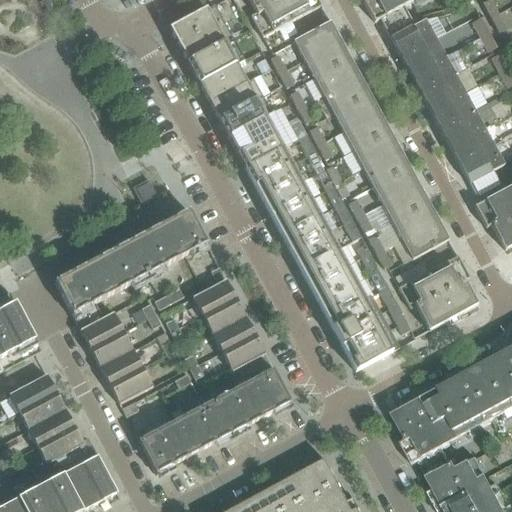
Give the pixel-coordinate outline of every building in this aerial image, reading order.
[(246,0),(255,16),(250,19),(262,41),(321,9),(316,0),(246,0)] [(366,0),(367,1),(362,4),(373,25),(419,0),(366,0)] [(497,19),(489,4),(482,8),(490,23),(497,19)] [(214,8),(169,33),(187,66),(232,42),(216,12),(214,8)] [(436,42),(425,22),(414,28),(405,13),(381,26),(401,61),(436,42)] [(340,44),(330,25),(329,25),(324,15),(302,27),(307,37),(293,45),(303,64),(340,44)] [(505,32),(497,19),(490,23),(498,36),(505,32)] [(487,36),(480,23),(472,27),(479,40),(487,36)] [(495,51),(487,36),(479,40),(487,56),(495,51)] [(410,80),(446,60),(453,56),(443,38),(436,42),(401,61),(410,80)] [(232,42),(187,66),(199,88),(235,68),(244,63),(232,42)] [(313,82),(350,62),(340,44),(303,64),(313,82)] [(511,69),(511,64),(507,55),(491,63),(498,76),(511,69)] [(285,74),(277,59),(270,63),(278,77),(285,74)] [(420,97),(455,78),(446,60),(410,80),(420,97)] [(322,100),(360,80),(350,62),(313,82),(322,100)] [(199,88),(209,106),(245,86),(235,68),(199,88)] [(511,88),(511,69),(498,76),(506,91),(511,88)] [(293,88),(285,74),(278,77),(285,92),(293,88)] [(430,116),(465,97),(455,78),(420,97),(430,116)] [(332,118),(369,98),(360,80),(322,100),(332,118)] [(253,82),(245,86),(209,106),(218,124),(255,104),(262,100),(253,82)] [(305,110),(296,95),(289,99),(297,114),(305,110)] [(440,134),(475,115),(465,97),(430,116),(440,134)] [(342,136),(379,116),(369,98),(332,118),(342,136)] [(255,104),(218,124),(227,140),(271,116),(262,100),(255,104)] [(312,124),(305,110),(297,114),(305,128),(312,124)] [(245,173),(282,153),(291,148),(282,131),(273,115),(271,116),(227,140),(236,156),(245,173)] [(449,151),(484,132),(475,115),(440,134),(449,151)] [(352,155),(389,134),(379,116),(342,136),(352,155)] [(302,131),(298,123),(289,128),(293,136),(302,131)] [(306,138),(302,131),(293,136),(297,143),(306,138)] [(324,146),(316,131),(309,135),(316,150),(324,146)] [(458,168),(493,149),(484,132),(449,151),(458,168)] [(362,173),(399,153),(389,134),(352,155),(362,173)] [(311,147),(306,138),(297,143),(302,152),(311,147)] [(339,152),(333,141),(324,146),(316,150),(324,164),(332,160),(330,157),(339,152)] [(315,155),(311,147),(302,152),(306,160),(315,155)] [(501,190),(493,174),(504,168),(493,149),(458,168),(477,203),(501,190)] [(392,355),(282,153),(245,173),(355,375),(392,355)] [(371,191),(409,171),(399,153),(362,173),(371,191)] [(320,164),(315,155),(306,160),(311,169),(319,164),(320,164)] [(341,184),(333,169),(325,174),(329,181),(333,189),(341,184)] [(381,209),(419,189),(409,171),(371,191),(381,209)] [(329,181),(325,174),(324,173),(315,177),(320,186),(329,181)] [(333,189),(329,181),(320,186),(324,194),(333,189)] [(156,198),(148,183),(132,191),(140,207),(156,198)] [(349,198),(341,184),(333,189),(338,198),(340,203),(349,198)] [(338,198),(333,189),(324,194),(329,203),(338,198)] [(391,227),(428,207),(419,189),(381,209),(391,227)] [(511,189),(511,190),(474,210),(485,231),(490,228),(504,253),(511,248),(511,189)] [(342,206),(340,203),(338,198),(329,203),(333,211),(342,206)] [(363,219),(355,204),(347,208),(356,223),(363,219)] [(347,215),(342,206),(333,211),(338,220),(347,215)] [(401,245),(438,224),(428,207),(391,227),(401,245)] [(206,248),(188,215),(129,246),(147,280),(184,260),(206,248)] [(351,223),(347,215),(338,220),(342,228),(351,223)] [(371,233),(363,219),(356,223),(363,237),(371,233)] [(356,232),(351,223),(342,228),(347,236),(356,232)] [(411,263),(448,243),(438,224),(401,245),(411,263)] [(360,240),(356,232),(347,236),(351,245),(360,240)] [(383,255),(375,239),(367,243),(375,259),(383,255)] [(94,308),(129,289),(147,280),(129,246),(54,286),(72,320),(94,308)] [(369,257),(365,249),(356,253),(360,262),(369,257)] [(390,268),(383,255),(375,259),(383,272),(390,268)] [(374,266),(369,257),(360,262),(365,270),(374,266)] [(457,319),(464,315),(477,308),(463,283),(468,281),(457,259),(456,260),(397,291),(397,292),(409,313),(414,310),(428,335),(448,324),(450,328),(459,323),(457,319)] [(378,274),(374,266),(365,270),(369,279),(378,274)] [(223,279),(218,271),(209,276),(214,284),(223,279)] [(383,283),(378,274),(369,279),(374,287),(383,283)] [(387,291),(383,283),(374,287),(378,296),(387,291)] [(235,303),(225,284),(191,301),(201,320),(235,303)] [(392,299),(387,291),(378,296),(383,304),(392,299)] [(157,314),(182,301),(178,293),(153,306),(157,314)] [(0,376),(35,358),(41,355),(9,296),(0,300),(0,376)] [(396,308),(392,299),(383,304),(387,313),(396,308)] [(211,339),(245,320),(235,303),(201,320),(211,339)] [(94,308),(72,320),(79,334),(102,322),(94,308)] [(154,318),(149,308),(141,312),(146,322),(154,318)] [(401,316),(396,308),(387,313),(392,321),(401,316)] [(405,325),(401,316),(392,321),(396,330),(405,325)] [(112,317),(102,322),(79,334),(90,353),(122,336),(112,317)] [(160,329),(154,318),(146,322),(152,333),(160,329)] [(220,356),(254,338),(245,320),(211,339),(220,356)] [(178,333),(173,323),(165,327),(170,337),(178,333)] [(410,334),(405,325),(396,330),(401,338),(410,334)] [(183,343),(178,333),(170,337),(176,347),(183,343)] [(132,354),(122,336),(90,353),(99,372),(132,354)] [(264,357),(254,338),(220,356),(230,375),(264,357)] [(173,354),(168,345),(160,349),(166,359),(173,354)] [(511,349),(502,354),(505,358),(485,368),(499,393),(503,391),(511,407),(511,349)] [(141,372),(132,354),(99,372),(109,389),(141,372)] [(179,366),(173,354),(166,359),(171,370),(179,366)] [(272,373),(271,369),(264,357),(230,375),(238,390),(272,373)] [(197,369),(192,359),(184,363),(190,374),(197,369)] [(499,393),(485,368),(467,378),(465,374),(456,379),(458,383),(439,393),(453,419),(457,416),(469,438),(511,414),(511,407),(503,391),(499,393)] [(202,379),(197,369),(190,374),(195,383),(202,379)] [(151,391),(141,372),(109,389),(119,408),(151,391)] [(290,406),(272,373),(238,390),(212,404),(230,438),(290,406)] [(18,418),(56,397),(46,379),(8,399),(18,418)] [(190,387),(186,379),(174,385),(178,393),(190,387)] [(453,419),(439,393),(421,403),(419,399),(410,404),(412,408),(392,419),(406,444),(400,446),(412,468),(449,448),(469,438),(457,416),(453,419)] [(27,434),(65,414),(56,397),(18,418),(27,434)] [(155,477),(230,438),(212,404),(138,444),(155,477)] [(138,414),(134,406),(121,412),(125,421),(138,414)] [(36,452),(74,432),(65,414),(27,434),(36,452)] [(116,498),(87,443),(82,445),(74,432),(36,452),(46,470),(53,466),(61,480),(79,470),(99,507),(116,498)] [(11,464),(7,457),(0,460),(0,469),(0,471),(11,464)] [(445,457),(420,470),(427,481),(434,495),(438,501),(434,503),(438,511),(442,510),(443,511),(477,511),(477,509),(496,499),(486,481),(484,476),(476,462),(475,461),(456,471),(453,467),(451,468),(445,457)] [(15,472),(11,464),(0,471),(4,478),(15,472)] [(352,511),(341,491),(326,464),(281,488),(293,511),(352,511)] [(89,511),(99,507),(79,470),(61,480),(18,503),(22,511),(89,511)] [(13,492),(9,484),(0,488),(0,495),(2,498),(13,492)] [(293,511),(281,488),(237,511),(293,511)] [(477,511),(503,511),(496,499),(477,509),(477,511)] [(22,511),(18,503),(0,511),(22,511)]
